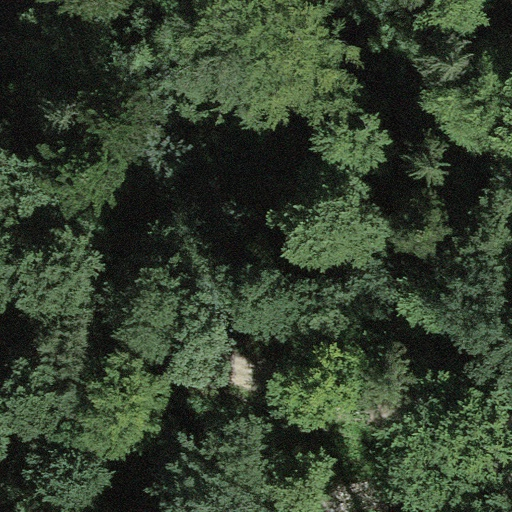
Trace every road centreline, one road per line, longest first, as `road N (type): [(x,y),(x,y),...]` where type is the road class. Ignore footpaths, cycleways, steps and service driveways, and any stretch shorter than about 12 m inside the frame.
road 1 (track): [(0,257),(511,457)]
road 2 (track): [(511,461),(281,511)]
